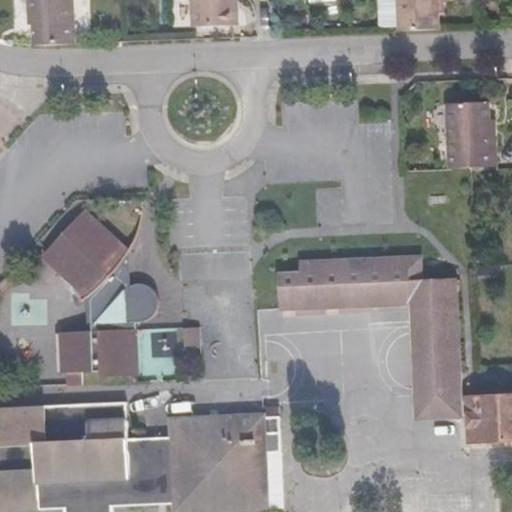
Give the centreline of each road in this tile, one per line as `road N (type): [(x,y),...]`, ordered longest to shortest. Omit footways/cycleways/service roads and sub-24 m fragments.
road 1 (residential): [(196,60),(511,46)]
road 2 (residential): [(196,60),(157,86),(157,138),(207,164),(249,135),(245,82)]
road 3 (residential): [(0,62),(196,60)]
